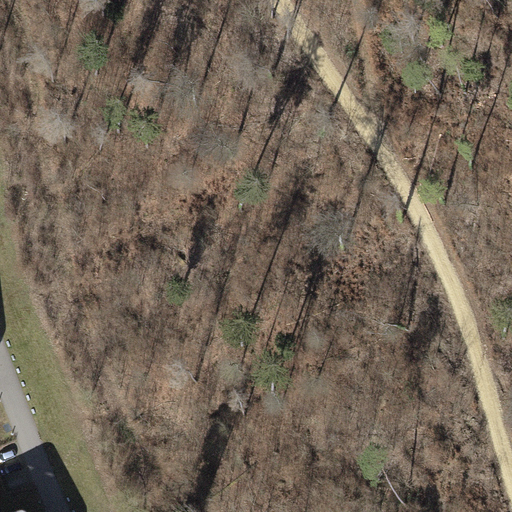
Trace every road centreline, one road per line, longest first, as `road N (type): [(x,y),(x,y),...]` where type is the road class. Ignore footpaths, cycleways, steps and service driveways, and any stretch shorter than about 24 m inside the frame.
road 1 (track): [(276,0),(443,274),(511,491)]
road 2 (track): [(12,0),(98,385),(159,511)]
